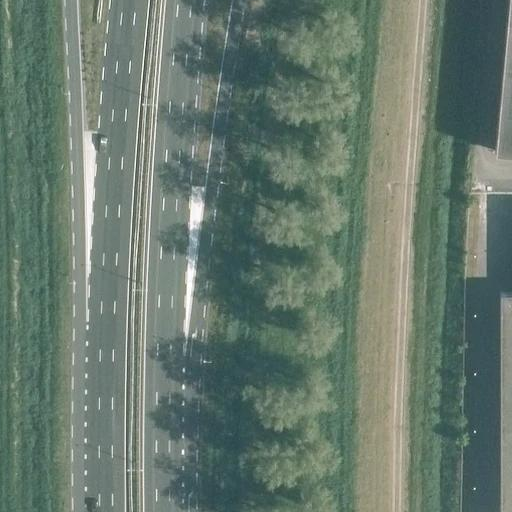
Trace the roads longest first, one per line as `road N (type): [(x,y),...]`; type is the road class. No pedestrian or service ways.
road 1 (track): [(424,0),(396,400),(397,511)]
road 2 (trunk): [(170,340),(241,0)]
road 3 (trunk): [(170,340),(189,0)]
road 4 (trunk): [(70,0),(75,128),(103,321)]
road 5 (trunk): [(129,0),(103,321)]
road 6 (trunk): [(103,321),(105,511)]
road 7 (trunk): [(167,511),(170,340)]
